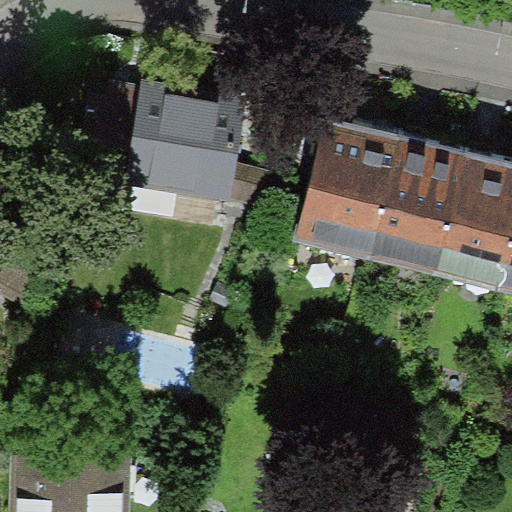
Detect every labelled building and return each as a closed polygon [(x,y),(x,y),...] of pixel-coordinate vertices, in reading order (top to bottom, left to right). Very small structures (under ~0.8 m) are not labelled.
[(227,182),(226,189),(268,200),(275,173),(230,162),(241,95),(170,84),(143,79),(142,85),(126,82),(123,99),(89,94),(76,170),(131,179),(133,166),(227,182)] [(343,237),(347,222),(374,229),(398,126),(354,116),(326,109),(297,226),(343,237)] [(0,191),(37,158),(0,117),(0,191)] [(417,131),(398,126),(374,229),(439,245),(463,142),(417,131)] [(504,260),(511,226),(511,153),(479,146),(463,142),(439,245),(504,260)] [(0,282),(26,297),(32,276),(0,258),(0,282)] [(119,511),(121,450),(19,447),(17,511),(119,511)]
